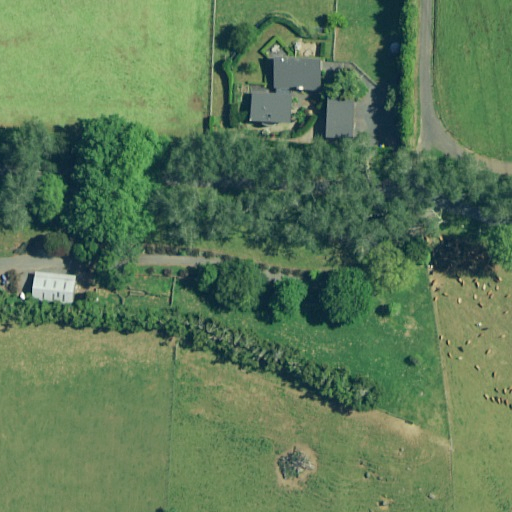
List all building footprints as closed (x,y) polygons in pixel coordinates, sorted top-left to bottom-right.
[(324,60),(279,58),(278,89),(323,91),(324,60)] [(281,123),(293,123),(294,95),(255,94),(254,121),(263,122),(264,123),(264,125),(265,126),(266,127),(267,128),(269,129),(270,130),(272,130),(273,130),(275,130),(276,129),(277,128),(279,127),(280,126),(280,125),(281,123)] [(358,98),(333,96),(330,138),(355,139),(358,98)] [(79,277),(39,273),(37,297),(77,300),(79,277)] [(34,283),(20,282),(19,293),(33,294),(34,283)]
